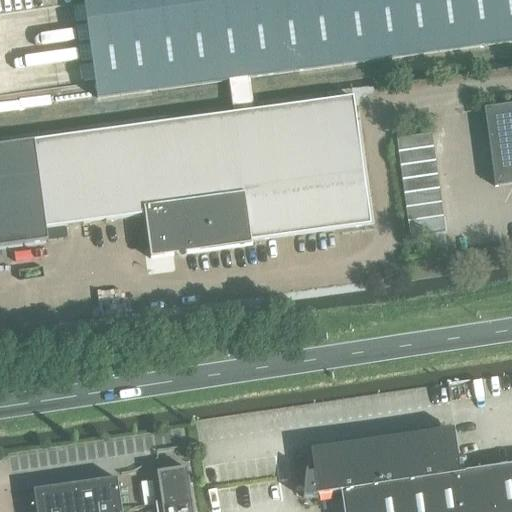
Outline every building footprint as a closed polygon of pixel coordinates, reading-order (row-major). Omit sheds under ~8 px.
[(228,83),(231,101),(251,98),(249,80),(511,43),(511,0),(84,0),(98,101),(228,83)] [(0,246),(46,240),(45,229),(143,216),(149,261),(252,247),(251,242),(249,230),(259,229),(261,241),(371,226),(354,100),(254,113),(251,98),(231,101),(233,116),(185,122),(175,124),(0,146),(0,246)] [(511,106),(483,110),(494,187),(511,184),(511,106)] [(432,134),(396,139),(398,153),(434,148),(432,134)] [(434,148),(398,153),(400,167),(436,162),(434,148)] [(436,162),(400,167),(402,181),(438,175),(436,162)] [(438,175),(402,181),(404,194),(440,189),(438,175)] [(440,189),(404,194),(406,208),(442,203),(440,189)] [(444,217),(442,203),(406,208),(408,222),(444,217)] [(444,217),(408,222),(409,236),(445,231),(444,217)] [(251,242),(261,241),(259,229),(249,230),(251,242)] [(343,511),(480,511),(474,472),(460,474),(453,426),(310,447),(314,473),(306,475),(303,498),(341,492),(343,511)] [(511,511),(511,466),(474,472),(480,511),(511,511)] [(156,508),(156,511),(192,511),(186,470),(158,474),(163,507),(156,508)] [(121,511),(116,479),(33,491),(35,511),(121,511)]
